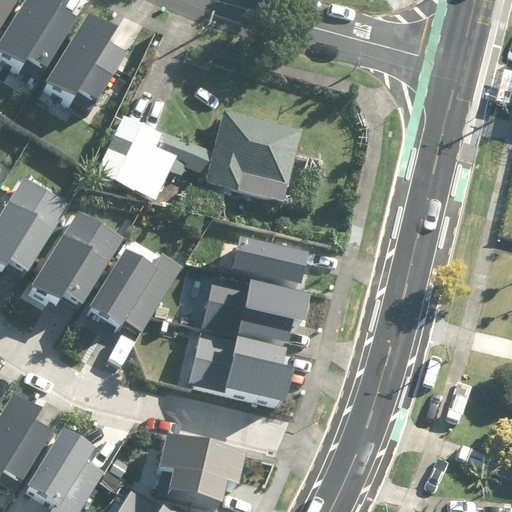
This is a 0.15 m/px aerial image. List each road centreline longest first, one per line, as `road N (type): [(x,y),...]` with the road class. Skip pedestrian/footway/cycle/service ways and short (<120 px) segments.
road 1 (secondary): [(460,66),(389,354),(353,465)]
road 2 (residential): [(0,340),(118,394),(266,430),(353,465)]
road 3 (residential): [(460,66),(215,0)]
